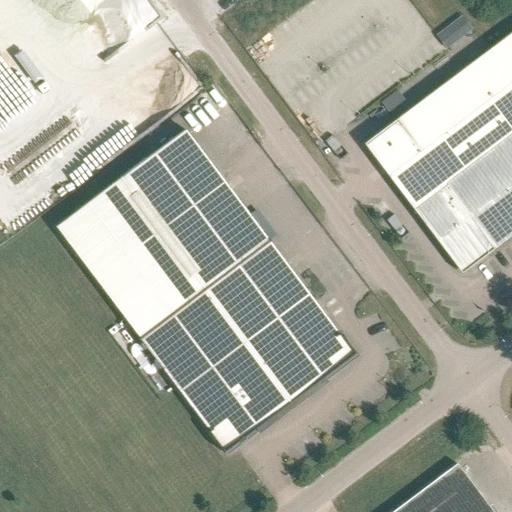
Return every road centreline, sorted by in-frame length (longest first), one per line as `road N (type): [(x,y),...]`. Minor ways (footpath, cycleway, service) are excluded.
road 1 (unclassified): [(464,379),(187,0)]
road 2 (unclassified): [(288,511),(464,379)]
